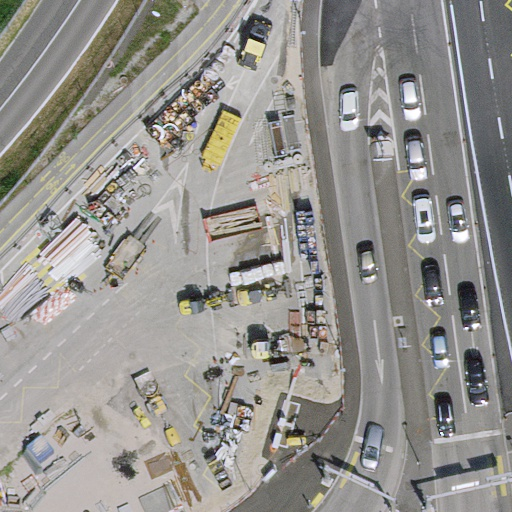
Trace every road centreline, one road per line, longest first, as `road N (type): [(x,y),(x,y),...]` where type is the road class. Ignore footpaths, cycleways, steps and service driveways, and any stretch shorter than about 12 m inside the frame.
road 1 (primary): [(350,0),(345,71),(385,398),(379,444),(348,511)]
road 2 (primary): [(400,0),(475,511)]
road 3 (primary): [(511,158),(487,0)]
road 4 (tertiary): [(77,0),(0,104)]
